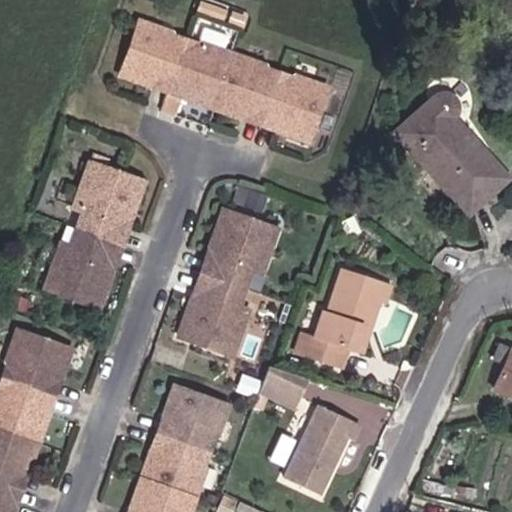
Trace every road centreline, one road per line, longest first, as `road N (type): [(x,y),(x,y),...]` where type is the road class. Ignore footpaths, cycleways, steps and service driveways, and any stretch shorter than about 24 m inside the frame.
road 1 (residential): [(73,511),(202,145)]
road 2 (residential): [(511,288),(474,303),(380,511)]
